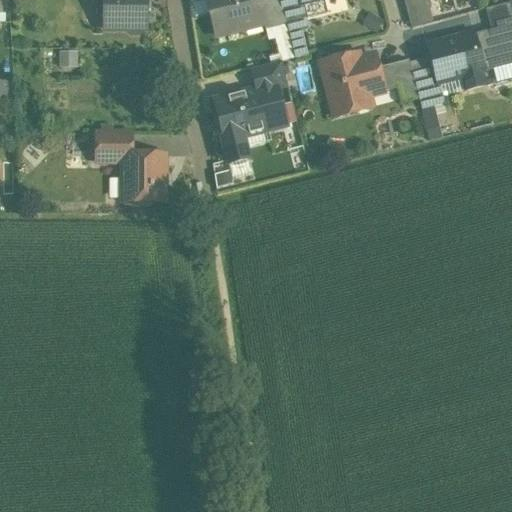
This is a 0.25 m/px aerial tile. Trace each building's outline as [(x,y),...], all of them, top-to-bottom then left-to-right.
[(96,0),(96,1),(107,2),(107,34),(151,35),(151,0),(96,0)] [(207,0),(217,38),(264,25),(265,25),(259,1),(258,0),(207,0)] [(279,0),(261,0),(259,1),(265,25),(264,25),(266,32),(286,27),(279,0)] [(299,0),(279,0),(286,27),(308,21),(303,4),(301,4),(299,0)] [(428,0),(406,0),(415,30),(436,24),(428,0)] [(480,32),(430,46),(436,65),(443,92),(449,91),(466,88),(469,97),(496,90),(480,32)] [(379,53),(322,68),(338,125),(380,113),(377,102),(392,98),(390,92),(386,74),(379,53)] [(436,65),(413,71),(422,104),(426,118),(455,110),(449,91),(443,92),(436,65)] [(413,68),(386,74),(390,92),(400,89),(405,108),(422,104),(413,71),(413,68)] [(258,77),(261,91),(280,86),(289,84),(286,70),(258,77)] [(292,134),(280,86),(261,91),(230,99),(242,146),(292,134)] [(140,136),(99,137),(100,170),(124,170),(124,207),(174,206),(173,158),(141,159),(140,136)]
